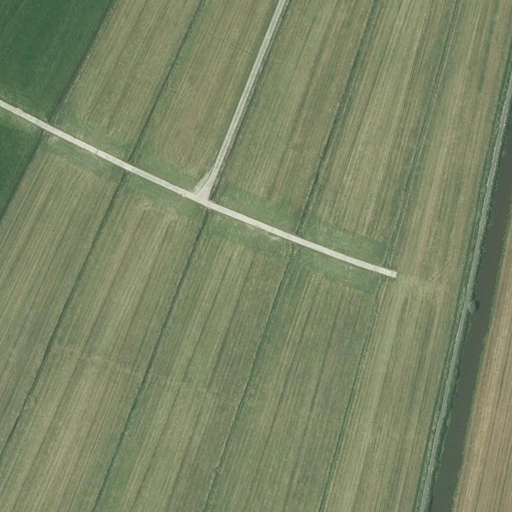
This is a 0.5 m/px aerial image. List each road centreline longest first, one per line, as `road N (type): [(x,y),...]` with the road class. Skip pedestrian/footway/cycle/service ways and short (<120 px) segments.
road 1 (track): [(386,274),(202,202),(0,103)]
road 2 (track): [(281,0),(202,202)]
